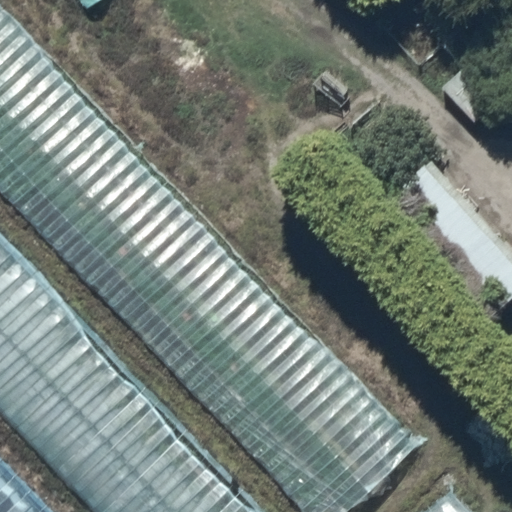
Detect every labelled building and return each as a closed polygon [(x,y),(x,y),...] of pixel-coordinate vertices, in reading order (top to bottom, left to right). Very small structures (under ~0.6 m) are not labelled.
[(0,15),(0,187),(314,511),(350,511),(418,446),(0,15)] [(511,88),(474,53),(444,85),(482,119),(511,88)] [(409,199),(503,309),(511,301),(511,251),(443,170),(409,199)] [(271,511),(0,234),(0,410),(99,511),(271,511)] [(55,511),(0,451),(0,511),(55,511)] [(474,511),(450,486),(422,511),(474,511)]
